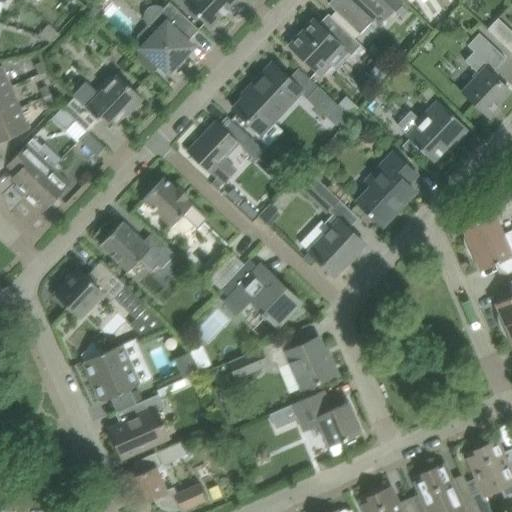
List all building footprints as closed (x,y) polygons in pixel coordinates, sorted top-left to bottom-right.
[(92,0),(85,9),(89,12),(94,17),(102,8),(92,0)] [(185,0),(184,2),(196,13),(210,27),(235,0),(185,0)] [(330,0),(328,3),(359,33),(378,14),(384,20),(402,1),(401,0),(330,0)] [(146,22),(148,24),(147,25),(156,33),(142,48),(167,72),(187,51),(183,47),(199,30),(169,2),(163,7),(158,5),(155,4),(151,5),(147,6),(145,9),(143,12),(143,15),(143,18),(144,20),(146,22)] [(360,45),(331,17),(321,27),(315,21),(308,28),(305,27),(288,45),(302,59),(321,76),(332,64),(329,61),(341,47),(350,56),(360,45)] [(511,31),(497,17),(486,28),(511,53),(511,31)] [(39,34),(48,42),(57,31),(49,23),(39,34)] [(462,92),(472,101),(486,115),(509,91),(494,77),(497,73),(494,70),(505,58),(490,45),(479,33),(467,46),(473,51),(464,61),(476,72),(471,76),(474,79),(462,92)] [(42,62),(34,65),(38,74),(46,71),(42,62)] [(232,108),(247,122),(258,132),(268,121),(269,122),(280,111),(277,108),(287,98),(291,102),(302,91),(286,76),(271,63),(248,88),(250,90),(232,108)] [(0,65),(0,90),(11,86),(2,65),(0,65)] [(63,108),(87,131),(88,133),(99,121),(104,125),(109,119),(115,125),(123,117),(121,115),(125,111),(128,114),(142,99),(117,74),(111,80),(108,77),(82,103),(75,95),(63,108)] [(47,85),(39,88),(43,97),(50,94),(47,85)] [(11,86),(0,90),(0,115),(20,107),(11,86)] [(317,86),(306,98),(325,116),(336,104),(317,86)] [(50,94),(43,97),(47,106),(54,102),(50,94)] [(338,104),(350,117),(359,108),(346,95),(338,104)] [(396,124),(407,135),(406,136),(433,162),(454,139),(457,141),(467,129),(446,109),(442,113),(433,104),(419,119),(409,110),(396,124)] [(20,107),(0,115),(0,141),(29,129),(20,107)] [(52,119),(62,128),(71,118),(61,109),(52,119)] [(209,172),(210,171),(223,183),(237,168),(224,156),(237,143),(230,136),(215,122),(188,151),(209,172)] [(79,140),(81,142),(96,156),(104,148),(88,133),(87,131),(79,140)] [(32,137),(24,146),(11,160),(19,169),(11,177),(28,193),(53,167),(61,159),(44,143),(41,146),(32,137)] [(241,148),(255,161),(283,188),(292,178),(250,138),(241,148)] [(356,202),(367,212),(381,226),(397,210),(393,207),(411,188),(408,184),(417,175),(393,152),(373,173),(379,178),(356,202)] [(53,167),(28,193),(45,210),(70,184),(55,170),(53,167)] [(312,175),(300,187),(326,212),(338,199),(312,175)] [(142,199),(157,213),(171,226),(178,231),(181,232),(184,232),(188,231),(191,228),(193,226),(197,229),(207,218),(186,198),(188,196),(178,186),(176,189),(163,177),(142,199)] [(460,226),(464,234),(464,242),(466,250),(503,234),(497,221),(511,215),(511,214),(497,181),(476,204),(481,217),(460,226)] [(231,190),(224,197),(234,206),(241,199),(231,190)] [(243,201),(236,209),(249,221),(256,213),(243,201)] [(263,211),(258,217),(268,226),(273,221),(263,211)] [(330,229),(322,237),(308,251),(334,276),(364,244),(350,231),(332,214),(324,223),(330,229)] [(100,244),(114,258),(128,271),(140,259),(144,263),(149,258),(161,269),(174,255),(166,246),(157,255),(122,221),(100,244)] [(503,234),(466,250),(470,257),(476,263),(479,270),(501,261),(506,273),(511,271),(511,244),(508,246),(503,234)] [(232,254),(219,269),(209,279),(220,289),(230,279),(243,264),(232,254)] [(260,264),(247,279),(223,302),(236,314),(250,300),(278,326),(284,320),(287,317),(301,302),(275,278),(273,279),(260,266),(261,265),(260,264)] [(65,281),(53,293),(55,295),(55,299),(60,304),(65,304),(80,319),(81,318),(78,315),(89,304),(91,307),(94,304),(104,294),(111,301),(114,298),(136,319),(129,326),(139,335),(164,324),(141,302),(142,301),(126,285),(116,276),(114,275),(104,285),(92,273),(88,277),(78,267),(71,274),(69,274),(65,278),(65,281)] [(511,295),(494,304),(497,310),(498,323),(500,327),(511,322),(511,280),(510,281),(511,286),(511,295)] [(511,322),(500,327),(502,332),(511,341),(511,344),(511,322)] [(318,337),(299,345),(273,356),(278,367),(290,362),(301,389),(318,382),(337,374),(329,357),(327,358),(318,337)] [(92,340),(80,353),(84,361),(101,353),(97,345),(92,340)] [(120,344),(102,352),(101,353),(84,361),(102,401),(111,397),(117,412),(136,403),(130,388),(138,385),(120,344)] [(261,347),(228,361),(235,378),(268,364),(261,347)] [(190,350),(174,357),(183,377),(199,370),(190,350)] [(183,378),(156,390),(158,394),(159,397),(186,385),(183,378)] [(323,390),(305,398),(291,404),(301,427),(317,420),(320,428),(328,446),(361,432),(349,402),(331,409),(323,390)] [(158,394),(136,403),(117,412),(115,413),(120,424),(109,429),(122,458),(168,437),(156,409),(163,406),(159,397),(158,394)] [(180,441),(156,451),(161,464),(186,454),(180,441)] [(467,459),(475,477),(465,481),(471,494),(481,490),(483,495),(500,488),(504,497),(511,493),(511,452),(503,457),(496,441),(481,447),(483,452),(467,459)] [(415,511),(478,511),(462,475),(450,480),(443,464),(428,471),(430,475),(414,482),(419,493),(409,498),(415,511)] [(156,465),(149,469),(130,477),(142,503),(154,497),(155,499),(156,502),(158,504),(161,506),(163,508),(166,509),(168,509),(171,510),(173,510),(176,509),(177,509),(180,507),(182,511),(206,500),(199,483),(175,494),(173,488),(167,490),(156,465)] [(415,511),(409,498),(397,503),(390,487),(374,494),(376,498),(361,505),(363,511),(415,511)]
